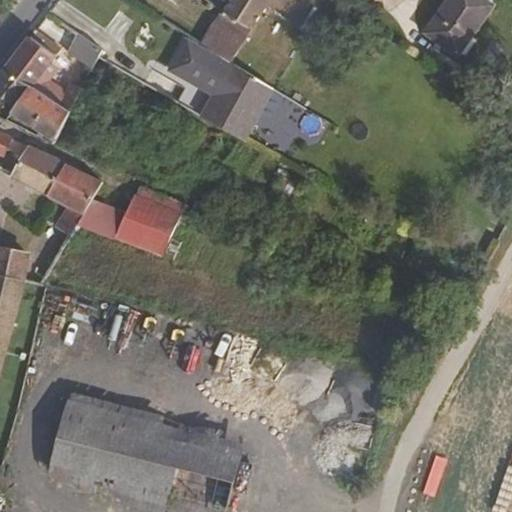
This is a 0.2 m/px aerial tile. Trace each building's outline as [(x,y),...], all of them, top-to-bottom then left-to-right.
[(303,0),(232,0),(226,11),(252,29),(264,8),(301,31),(316,8),(303,0)] [(458,55),(478,22),(492,1),(489,0),(443,0),(423,32),(458,55)] [(252,29),(226,11),(219,22),(246,38),(252,29)] [(246,38),(219,22),(203,46),(215,53),(231,63),(246,38)] [(34,88),(61,49),(35,31),(5,69),(32,86),(34,88)] [(103,52),(82,38),(73,51),(95,67),(103,52)] [(196,86),(215,53),(203,46),(190,38),(170,70),(196,86)] [(240,139),(271,88),(231,63),(215,53),(196,86),(214,97),(201,117),(240,139)] [(32,86),(5,69),(0,74),(0,93),(18,105),(32,86)] [(34,88),(32,86),(18,105),(15,110),(57,138),(71,112),(64,108),(34,88)] [(71,112),(83,90),(77,86),(64,108),(71,112)] [(16,139),(0,132),(0,151),(3,153),(7,147),(24,155),(30,146),(16,139)] [(103,182),(30,146),(24,155),(13,174),(14,176),(72,204),(59,226),(74,233),(79,225),(93,199),(103,182)] [(164,254),(187,202),(144,186),(140,195),(136,195),(127,213),(115,238),(164,254)] [(127,213),(93,199),(79,225),(115,238),(127,213)] [(0,274),(22,278),(29,252),(0,246),(0,274)] [(0,365),(23,281),(22,278),(0,274),(0,365)] [(241,456),(149,432),(66,411),(52,466),(229,509),(241,456)]
